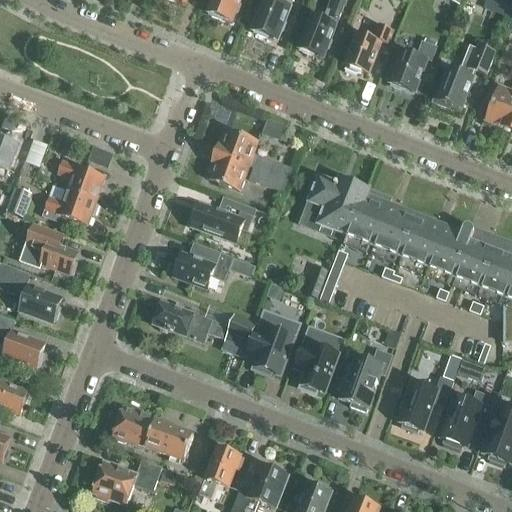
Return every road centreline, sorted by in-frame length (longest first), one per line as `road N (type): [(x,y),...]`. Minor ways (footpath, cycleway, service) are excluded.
road 1 (residential): [(96,351),(503,511)]
road 2 (residential): [(511,186),(198,67)]
road 3 (residential): [(96,351),(165,153)]
road 4 (residential): [(198,67),(30,0)]
road 5 (residential): [(0,92),(165,153)]
road 6 (residential): [(36,511),(96,351)]
